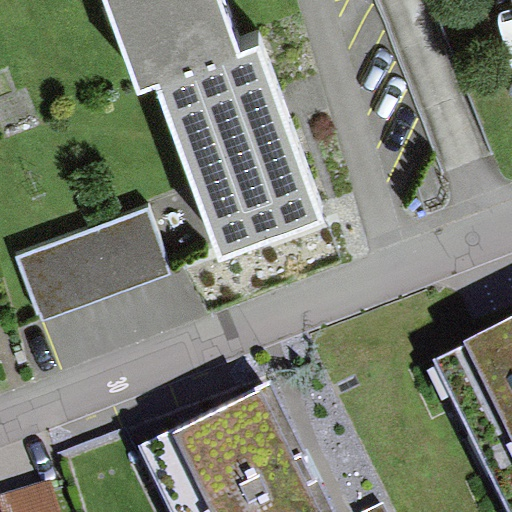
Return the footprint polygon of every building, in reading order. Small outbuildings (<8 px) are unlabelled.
[(117,0),(142,66),(157,61),(243,28),(232,0),(117,0)] [(157,61),(222,233),(326,194),(260,21),(243,28),(157,61)] [(151,200),(17,249),(42,314),(175,265),(151,200)] [(511,511),(511,327),(434,367),(505,511),(511,511)] [(335,511),(272,387),(141,453),(170,511),(335,511)] [(0,511),(61,511),(53,483),(0,498),(0,511)]
